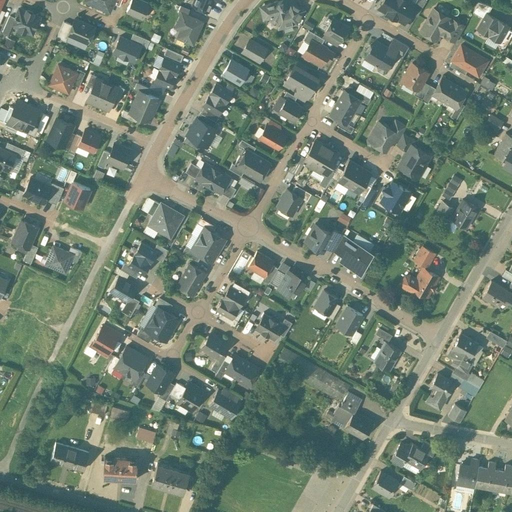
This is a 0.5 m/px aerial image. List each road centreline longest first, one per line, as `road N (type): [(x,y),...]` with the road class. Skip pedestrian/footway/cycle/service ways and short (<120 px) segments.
road 1 (residential): [(249,224),(438,336)]
road 2 (residential): [(157,146),(246,0)]
road 3 (residential): [(511,207),(438,336)]
road 4 (residential): [(45,376),(109,245)]
road 5 (residential): [(28,89),(157,146)]
road 6 (unclassified): [(128,511),(0,475)]
road 7 (residential): [(386,424),(511,445)]
